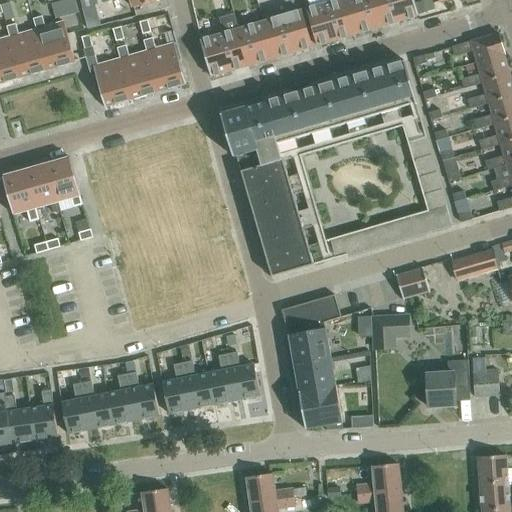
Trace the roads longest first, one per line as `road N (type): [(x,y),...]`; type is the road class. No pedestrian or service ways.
road 1 (residential): [(510,13),(204,99)]
road 2 (residential): [(0,487),(287,446)]
road 3 (residential): [(259,296),(511,221)]
road 4 (residential): [(287,446),(511,428)]
road 5 (residential): [(204,99),(0,158)]
road 6 (residential): [(259,296),(204,99)]
road 7 (residential): [(287,446),(259,296)]
